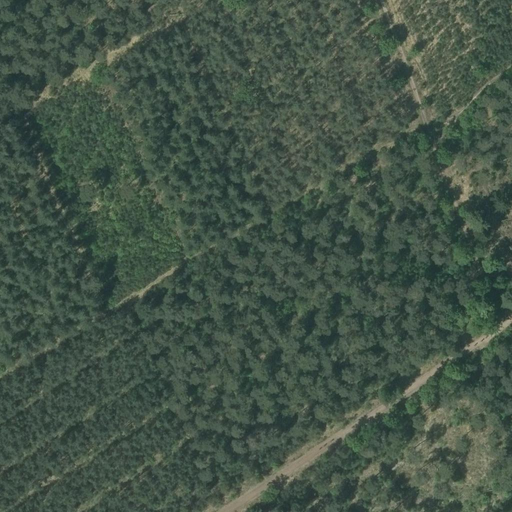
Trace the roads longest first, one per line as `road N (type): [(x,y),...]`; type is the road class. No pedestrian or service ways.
road 1 (track): [(0,376),(424,118)]
road 2 (track): [(484,341),(228,511)]
road 3 (track): [(426,125),(506,326)]
